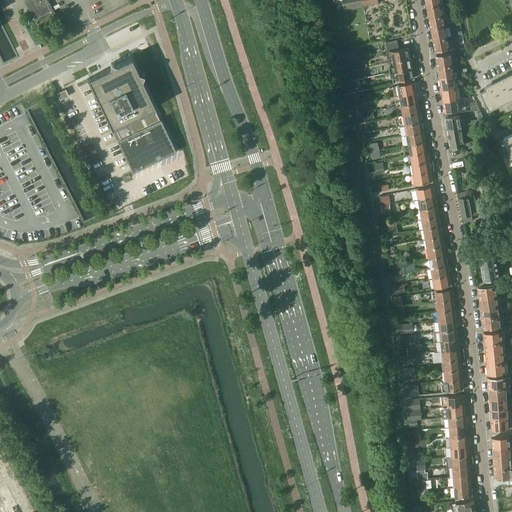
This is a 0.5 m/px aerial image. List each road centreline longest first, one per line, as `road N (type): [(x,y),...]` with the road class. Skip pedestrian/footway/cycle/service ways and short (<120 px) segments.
road 1 (residential): [(490,511),(467,290),(415,0)]
road 2 (secondary): [(347,511),(267,203)]
road 3 (secondary): [(239,219),(320,511)]
road 4 (unclassified): [(15,304),(239,219)]
road 5 (secondary): [(267,203),(199,0)]
road 6 (secondary): [(176,0),(233,198)]
road 7 (unclassified): [(233,198),(96,245)]
road 8 (unclassified): [(95,511),(32,392)]
road 9 (unclassified): [(6,94),(94,50),(91,26)]
